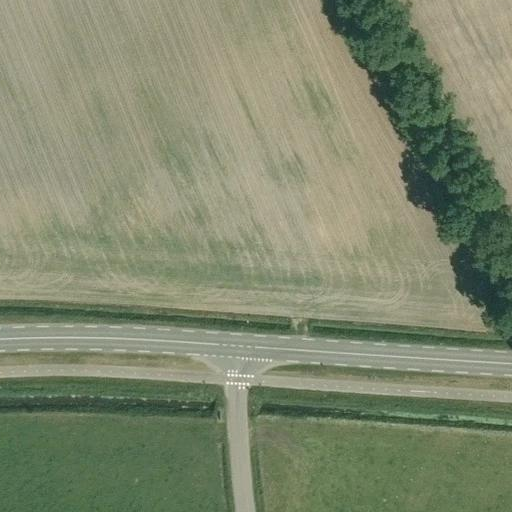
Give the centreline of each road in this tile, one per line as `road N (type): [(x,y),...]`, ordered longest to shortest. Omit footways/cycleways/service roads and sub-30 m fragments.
road 1 (secondary): [(511,363),(240,350)]
road 2 (secondary): [(240,350),(0,342)]
road 3 (unclassified): [(246,511),(236,419),(240,350)]
